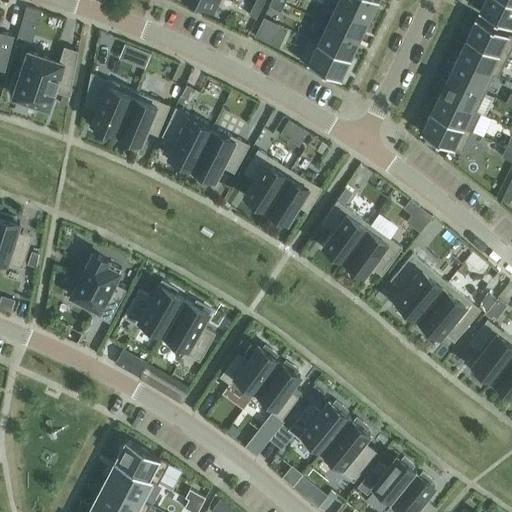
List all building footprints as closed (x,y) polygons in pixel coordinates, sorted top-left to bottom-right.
[(195,0),(213,9),(217,0),(195,0)] [(285,3),(279,0),(271,0),(269,6),(281,11),(285,3)] [(286,0),(281,12),(298,20),(304,7),(289,0),(286,0)] [(369,19),(329,0),(327,0),(336,4),(327,23),(360,39),(369,19)] [(378,0),(329,0),(369,19),(378,0)] [(511,1),(508,0),(484,0),(479,11),(511,26),(511,1)] [(256,18),(262,7),(254,3),(249,15),(256,18)] [(267,42),(276,23),(264,17),(255,36),(267,42)] [(466,38),(507,58),(511,48),(511,34),(476,18),(466,38)] [(360,39),(327,23),(318,41),(310,37),(309,38),(350,58),(360,39)] [(0,69),(5,71),(14,35),(0,31),(0,69)] [(350,58),(309,38),(299,59),(308,63),(340,78),(350,58)] [(499,76),(507,58),(466,38),(457,56),(499,76)] [(125,43),(119,57),(145,68),(151,53),(125,43)] [(29,50),(14,96),(49,108),(54,91),(70,96),(78,50),(64,46),(59,61),(29,50)] [(498,77),(499,76),(457,56),(449,75),(485,93),(494,75),(498,77)] [(107,129),(118,134),(136,90),(91,72),(85,104),(97,109),(90,126),(106,133),(107,129)] [(477,111),(485,93),(449,75),(440,93),(477,111)] [(205,78),(200,87),(212,93),(216,84),(205,78)] [(136,90),(118,134),(141,143),(147,130),(158,135),(170,105),(136,90)] [(476,112),(477,111),(440,93),(431,112),(472,131),(473,130),(464,126),(472,110),(476,112)] [(187,165),(192,168),(213,125),(175,106),(162,135),(176,142),(168,156),(173,158),(171,162),(185,169),(187,165)] [(462,152),(472,131),(431,112),(421,132),(462,152)] [(295,139),(296,120),(281,119),(280,138),(295,139)] [(213,125),(192,168),(196,170),(194,174),(209,181),(211,177),(215,180),(222,166),(234,172),(250,144),(213,125)] [(469,140),(493,148),(497,136),(474,128),(469,140)] [(267,209),(292,169),(258,148),(243,171),(255,179),(244,196),(267,209)] [(511,161),(511,150),(506,148),(502,156),(511,161)] [(343,178),(359,186),(370,165),(354,156),(343,178)] [(322,188),(292,169),(267,209),(287,222),(298,205),(308,211),(322,188)] [(511,196),(511,190),(507,188),(502,199),(509,203),(511,196)] [(322,245),(344,260),(370,223),(337,199),(321,223),(332,230),(322,245)] [(413,200),(407,208),(415,214),(421,206),(413,200)] [(0,211),(0,264),(6,266),(7,262),(22,267),(31,240),(15,235),(20,222),(15,220),(16,216),(0,211)] [(370,223),(344,260),(365,276),(374,263),(385,271),(402,246),(370,223)] [(37,266),(40,252),(33,250),(28,264),(37,266)] [(121,268),(108,261),(108,260),(94,252),(80,278),(76,275),(67,292),(71,295),(99,309),(96,314),(109,321),(126,289),(114,282),(121,268)] [(412,314),(417,319),(448,282),(412,252),(390,279),(393,281),(395,277),(407,287),(404,290),(396,301),(398,303),(396,306),(409,317),(412,314)] [(161,338),(185,298),(175,292),(177,289),(162,280),(153,296),(139,288),(123,316),(161,338)] [(448,282),(417,319),(439,336),(443,332),(454,341),(481,309),(448,282)] [(480,302),(488,308),(495,300),(487,294),(480,302)] [(0,300),(0,307),(11,311),(15,300),(2,295),(0,300)] [(195,304),(185,298),(161,338),(200,361),(216,332),(202,324),(211,309),(197,300),(195,304)] [(495,300),(488,308),(487,309),(494,315),(503,305),(496,299),(495,300)] [(489,378),(493,381),(511,354),(511,336),(487,318),(469,343),(481,352),(472,365),(475,368),(473,371),(486,381),(489,378)] [(253,395),(279,359),(275,356),(278,353),(265,344),(263,347),(258,344),(247,359),(238,352),(220,376),(231,384),(234,380),(253,395)] [(140,376),(148,362),(123,348),(115,362),(140,376)] [(511,354),(493,381),(496,383),(494,386),(507,397),(510,393),(511,395),(511,354)] [(283,362),(279,359),(253,395),(273,409),(272,411),(282,419),(298,397),(289,390),(300,375),(296,372),(298,369),(286,359),(283,362)] [(190,386),(148,362),(140,376),(182,400),(190,386)] [(220,383),(205,401),(215,410),(230,391),(220,383)] [(288,429),(319,454),(350,416),(345,413),(348,409),(336,400),(333,403),(329,400),(320,411),(309,402),(288,429)] [(350,416),(319,454),(353,481),(375,455),(361,444),(370,432),(366,429),(369,426),(356,416),(354,420),(350,416)] [(243,430),(233,423),(227,430),(237,437),(243,430)] [(270,438),(278,445),(285,435),(277,429),(270,438)] [(126,438),(114,459),(158,483),(169,462),(126,438)] [(171,459),(179,473),(199,463),(191,448),(171,459)] [(370,489),(389,504),(416,471),(412,467),(415,464),(404,455),(401,458),(397,455),(387,468),(378,460),(357,486),(367,493),(370,489)] [(158,483),(114,459),(114,460),(116,462),(106,481),(151,504),(151,503),(142,499),(152,480),(158,483)] [(303,473),(292,464),(282,476),(293,486),(303,473)] [(416,471),(389,504),(398,511),(433,511),(437,508),(425,498),(435,486),(431,483),(433,480),(422,471),(420,474),(416,471)] [(106,481),(96,501),(116,511),(146,511),(150,504),(151,504),(106,481)] [(305,496),(317,507),(327,495),(315,485),(305,496)] [(190,488),(185,497),(201,505),(206,497),(190,488)] [(185,497),(188,499),(184,507),(193,511),(197,511),(201,505),(185,497)] [(221,498),(212,509),(216,511),(229,511),(233,508),(221,498)] [(116,511),(96,501),(90,511),(116,511)]
